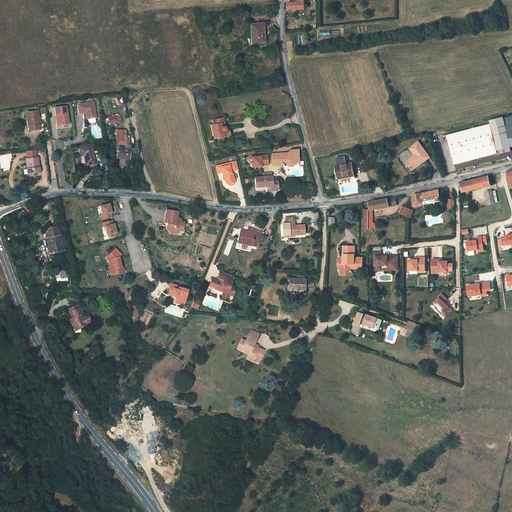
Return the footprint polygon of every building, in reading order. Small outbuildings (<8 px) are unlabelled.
[(304,9),(304,1),(304,0),(291,0),(292,3),(287,3),(287,9),(304,9)] [(264,23),(250,24),(251,42),(265,41),(264,23)] [(95,102),(78,104),(80,113),(87,112),(87,118),(96,117),(95,102)] [(67,105),(55,107),(56,115),(57,115),(58,115),(59,125),(70,123),(67,105)] [(27,112),(28,119),(30,119),(31,130),(41,129),(38,110),(27,112)] [(511,115),(508,116),(508,117),(504,118),(504,117),(490,120),(491,123),(447,134),(455,164),(500,152),(500,154),(511,151),(511,147),(511,146),(511,140),(510,141),(509,137),(511,135),(511,134),(511,132),(511,115)] [(213,119),(213,123),(210,124),(213,139),(230,135),(228,128),(227,129),(227,128),(227,127),(226,126),(225,126),(225,125),(224,125),(223,126),(223,124),(225,124),(223,116),(213,119)] [(130,159),(131,149),(131,145),(130,145),(130,136),(126,136),(127,131),(118,130),(117,144),(123,144),(125,144),(125,149),(118,148),(117,158),(130,159)] [(423,162),(429,157),(418,141),(410,147),(415,154),(410,158),(411,160),(407,163),(412,170),(422,164),(421,163),(423,162)] [(79,146),(80,156),(84,155),(86,165),(94,164),(92,145),(79,146)] [(272,153),(272,164),(282,163),(281,159),(284,159),(284,162),(286,164),(296,164),(299,160),(298,150),(290,150),(286,154),(284,152),(272,153)] [(251,157),(251,167),(261,167),(261,166),(267,165),(267,155),(260,156),(260,157),(251,157)] [(38,156),(27,158),(28,172),(40,171),(38,156)] [(344,156),(335,158),(339,178),(342,178),(342,177),(354,175),(351,163),(345,164),(344,156)] [(235,161),(216,165),(218,173),(222,172),(223,175),(225,175),(226,178),(225,178),(226,183),(229,185),(232,184),(233,181),(231,173),(230,173),(229,171),(237,169),(236,164),(235,161)] [(267,186),(267,189),(269,189),(269,191),(277,190),(277,185),(275,185),(272,186),(271,183),(271,172),(264,172),(264,176),(255,177),(255,186),(267,186)] [(489,175),(460,182),(462,192),(491,185),(489,175)] [(488,206),(494,205),(492,191),(486,192),(488,206)] [(439,199),(437,192),(412,198),(414,205),(439,199)] [(383,200),(367,203),(368,206),(367,207),(367,211),(371,210),(388,206),(387,205),(394,203),(394,198),(383,200)] [(113,214),(111,205),(102,207),(104,216),(102,216),(103,220),(113,218),(113,214)] [(407,209),(403,208),(400,214),(404,216),(409,218),(412,212),(407,209)] [(179,212),(166,210),(164,222),(167,223),(166,229),(170,233),(176,234),(177,230),(182,231),(184,222),(180,221),(181,219),(177,218),(179,212)] [(306,234),(305,226),(295,226),(295,218),(287,219),(287,225),(283,225),(284,237),(291,237),(291,235),(306,234)] [(118,234),(116,225),(115,225),(114,221),(104,223),(105,228),(107,227),(109,236),(118,234)] [(63,249),(61,234),(59,224),(52,226),(53,229),(48,230),(47,232),(47,237),(48,237),(51,251),(63,249)] [(255,231),(248,229),(248,232),(240,231),(238,243),(251,246),(256,247),(262,234),(255,231)] [(511,234),(505,236),(505,237),(501,237),(502,246),(511,244),(511,247),(511,234)] [(475,237),(476,240),(466,241),(467,251),(477,250),(478,252),(483,252),(482,244),(487,243),(486,236),(475,237)] [(343,247),(343,257),(344,257),(344,259),(338,259),(338,268),(340,268),(340,274),(351,274),(351,268),(351,263),(356,263),(356,266),(362,266),(362,256),(354,256),(354,247),(343,247)] [(122,256),(116,249),(106,258),(110,263),(111,267),(107,268),(109,278),(124,274),(123,269),(120,258),(122,256)] [(380,251),(373,251),(373,256),(374,256),(374,268),(380,268),(380,265),(383,265),(383,263),(387,263),(387,265),(395,265),(395,256),(383,256),(382,257),(380,257),(380,256),(380,251)] [(246,258),(242,256),(238,265),(241,267),(246,258)] [(397,256),(395,256),(395,265),(387,265),(387,270),(397,270),(397,256)] [(413,260),(408,260),(408,271),(417,271),(417,272),(424,272),(424,258),(417,258),(417,260),(413,260)] [(438,260),(431,260),(431,274),(438,274),(438,272),(447,272),(447,271),(446,263),(446,262),(442,262),(438,262),(438,260)] [(231,282),(233,277),(221,272),(218,279),(220,280),(222,281),(221,283),(219,282),(213,280),(210,287),(215,289),(215,290),(223,293),(225,292),(227,293),(227,295),(228,295),(232,297),(234,293),(235,287),(232,286),(234,283),(231,282)] [(466,285),(468,296),(481,294),(481,296),(487,295),(486,291),(490,290),(489,282),(466,285)] [(186,302),(190,289),(178,287),(179,285),(173,284),(171,290),(175,291),(176,294),(178,295),(177,299),(182,301),(186,302)] [(304,296),(304,285),(287,284),(287,293),(298,294),(298,295),(304,296)] [(446,299),(441,293),(437,297),(438,298),(431,305),(436,309),(438,307),(440,309),(441,308),(444,311),(443,312),(447,316),(452,310),(445,304),(443,304),(442,303),(443,302),(446,299)] [(84,308),(79,298),(69,303),(74,312),(75,315),(73,316),(77,325),(88,319),(83,308),(84,308)] [(362,314),(357,312),(353,323),(351,330),(351,331),(351,332),(351,333),(352,333),(353,334),(358,336),(361,326),(358,326),(359,323),(372,327),(378,329),(381,320),(375,318),(375,317),(363,313),(362,314)] [(417,326),(407,322),(404,330),(407,331),(405,337),(411,339),(412,336),(414,336),(415,333),(417,326)] [(438,333),(417,326),(415,333),(435,339),(438,333)] [(253,348),(259,339),(252,335),(245,345),(241,342),(235,351),(245,358),(243,362),(249,366),(250,364),(252,361),(257,364),(262,356),(256,352),(251,349),(252,347),(253,348)] [(174,397),(172,403),(186,407),(188,401),(174,397)]
